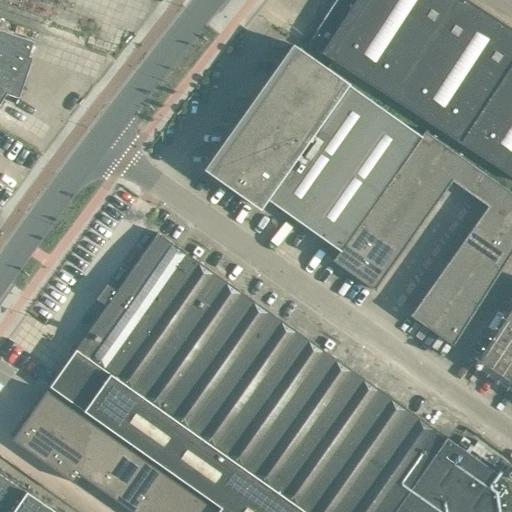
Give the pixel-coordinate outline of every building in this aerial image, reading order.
[(315,20),(305,36),(511,171),(511,26),(472,0),(332,0),(331,21),(315,20)] [(0,89),(2,87),(14,91),(28,51),(24,50),(29,35),(0,25),(0,89)] [(202,164),(200,167),(247,200),(249,197),(254,190),(263,196),(332,244),(339,234),(352,216),(365,198),(378,179),(391,161),(404,143),(413,129),(336,75),(336,74),(288,41),(272,64),(259,82),(258,82),(257,82),(256,82),(255,82),(254,82),(254,83),(253,83),(253,84),(253,85),(252,85),(252,86),(252,87),(253,87),(253,88),(253,89),(254,89),(247,100),(206,158),(202,164)] [(413,129),(404,143),(446,173),(445,174),(465,187),(478,168),(416,125),(413,129)] [(404,143),(391,161),(433,191),(445,174),(446,173),(404,143)] [(391,161),(378,179),(420,209),(433,191),(391,161)] [(511,192),(478,168),(465,187),(481,199),(482,200),(483,199),(511,219),(511,192)] [(378,179),(365,198),(407,228),(420,209),(378,179)] [(365,198),(352,216),(395,246),(407,228),(365,198)] [(481,199),(469,216),(508,244),(511,237),(511,219),(483,199),(482,200),(481,199)] [(352,216),(339,234),(382,264),(395,246),(352,216)] [(469,216),(456,235),(496,263),(508,244),(469,216)] [(0,511),(507,511),(508,511),(508,510),(508,509),(509,508),(509,507),(509,506),(509,505),(509,504),(509,503),(509,502),(509,501),(509,500),(509,499),(509,498),(509,497),(509,496),(509,495),(509,494),(509,493),(509,492),(508,492),(508,491),(508,490),(508,489),(508,488),(507,488),(507,487),(507,486),(507,485),(506,485),(506,484),(506,483),(505,482),(505,481),(504,480),(504,479),(503,479),(503,478),(503,477),(502,477),(502,476),(501,475),(500,474),(500,473),(499,473),(499,472),(498,472),(498,471),(497,470),(496,470),(496,469),(495,469),(495,468),(494,468),(493,467),(492,466),(491,466),(463,446),(398,401),(151,229),(112,285),(107,281),(101,277),(90,292),(101,300),(73,341),(71,344),(54,368),(46,380),(76,401),(218,499),(208,511),(60,511),(0,470),(0,511)] [(325,252),(325,253),(327,254),(354,273),(368,283),(382,264),(339,234),(332,244),(326,253),(325,252)] [(456,235),(443,253),(484,282),(496,263),(456,235)] [(443,253),(430,271),(472,301),(484,282),(443,253)] [(430,271),(417,289),(460,320),(472,301),(430,271)] [(417,289),(404,309),(448,340),(460,320),(417,289)] [(511,294),(503,309),(511,315),(511,294)] [(511,315),(503,309),(471,359),(483,368),(496,377),(511,388),(511,387),(511,315)] [(42,384),(25,409),(86,452),(104,427),(42,384)] [(25,409),(8,433),(69,476),(75,468),(86,452),(25,409)] [(86,452),(75,468),(93,480),(122,440),(104,427),(86,452)] [(122,440),(93,480),(111,493),(140,452),(122,440)] [(140,452),(111,493),(129,506),(158,465),(140,452)] [(158,465),(129,506),(137,511),(151,511),(176,478),(158,465)] [(176,478),(151,511),(178,511),(194,490),(176,478)] [(194,490),(178,511),(204,511),(211,503),(194,490)]
